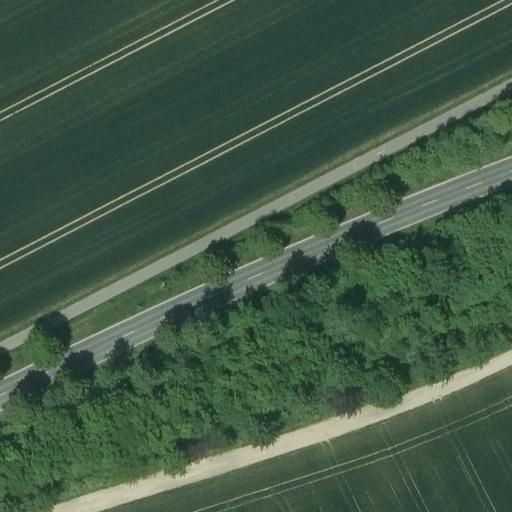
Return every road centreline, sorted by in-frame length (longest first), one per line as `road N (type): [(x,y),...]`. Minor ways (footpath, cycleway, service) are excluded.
road 1 (track): [(0,351),(511,84)]
road 2 (secondary): [(0,402),(168,319),(511,174)]
road 3 (track): [(82,511),(307,439),(511,355)]
